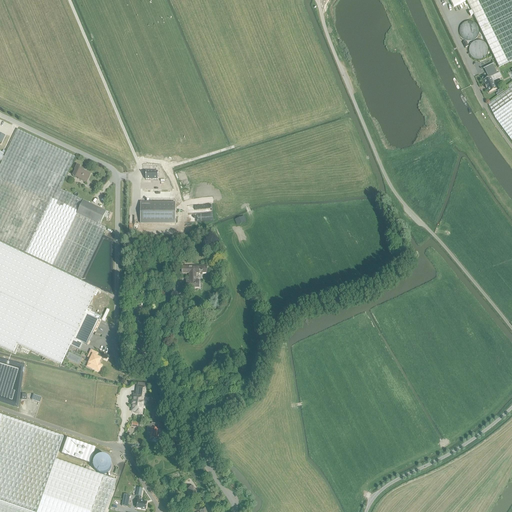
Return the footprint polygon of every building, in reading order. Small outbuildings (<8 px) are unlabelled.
[(511,0),(449,0),(453,8),(466,1),(493,56),(499,68),(511,60),(511,0)] [(477,34),(478,32),(478,29),(477,27),(476,25),(474,23),(472,22),(470,22),(467,22),(465,23),(463,24),(461,26),(460,28),(460,30),(460,33),(460,35),(462,37),(463,39),(466,40),(468,40),(470,40),(473,39),(475,38),(476,36),(477,34)] [(487,53),(487,50),(487,48),(486,46),(485,44),(483,42),(481,41),(479,41),(476,41),(474,42),(472,43),(471,45),(469,47),(469,49),(469,52),(470,54),(471,56),(473,57),(475,59),(478,59),(480,59),(482,58),(484,57),(486,55),(487,53)] [(486,77),(482,79),(483,81),(485,85),(484,85),(486,89),(487,89),(489,93),(496,89),(492,82),(502,77),(499,73),(497,74),(492,65),(485,68),(489,75),(490,74),(491,77),(490,78),(490,77),(487,79),(486,77)] [(511,83),(508,86),(510,89),(488,104),(495,119),(511,141),(511,83)] [(105,228),(100,226),(76,214),(83,201),(60,190),(75,158),(17,130),(0,166),(0,241),(26,254),(81,280),(105,228)] [(88,179),(90,175),(79,169),(80,167),(77,166),(75,170),(73,176),(78,178),(78,179),(85,182),(87,178),(88,179)] [(147,171),(146,179),(159,179),(159,171),(147,171)] [(106,212),(83,201),(76,214),(100,226),(106,212)] [(175,224),(176,204),(141,203),(140,224),(175,224)] [(70,346),(71,346),(88,310),(87,310),(90,305),(97,290),(0,244),(0,347),(13,354),(18,345),(61,365),(70,346)] [(196,273),(207,273),(207,266),(182,266),(182,273),(189,273),(189,281),(187,281),(187,288),(199,288),(199,281),(196,281),(196,273)] [(97,290),(90,305),(98,309),(105,294),(97,290)] [(101,316),(88,310),(71,346),(79,350),(83,343),(87,345),(87,346),(101,316)] [(145,362),(144,338),(132,338),(133,363),(145,362)] [(91,351),(88,357),(91,359),(89,363),(94,366),(92,369),(99,372),(101,366),(98,364),(100,361),(99,361),(99,359),(96,357),(97,354),(91,351)] [(139,387),(132,386),(132,390),(131,394),(129,394),(127,410),(131,410),(130,411),(134,412),(135,411),(136,405),(137,405),(138,401),(137,401),(139,387)] [(105,511),(116,481),(56,460),(64,437),(0,415),(0,511),(105,511)] [(152,425),(148,424),(147,431),(149,431),(149,433),(151,434),(150,438),(157,439),(159,429),(158,429),(159,426),(156,426),(157,424),(152,423),(152,425)] [(67,439),(62,454),(90,464),(96,449),(67,439)] [(193,496),(197,494),(192,487),(188,489),(193,496)] [(130,496),(125,495),(122,506),(128,507),(130,496)] [(146,510),(147,503),(141,502),(141,498),(138,498),(137,502),(138,502),(137,508),(146,510)]
